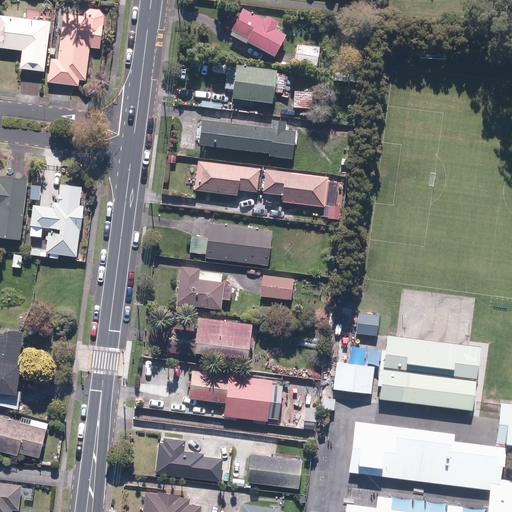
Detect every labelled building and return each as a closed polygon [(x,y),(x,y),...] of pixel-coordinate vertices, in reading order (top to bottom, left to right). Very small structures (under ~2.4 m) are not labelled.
[(85,15),(65,13),(59,58),(52,57),(49,82),(80,86),(81,79),(87,80),(91,47),(102,48),(106,15),(101,9),(91,8),(86,12),(85,15)] [(266,19),(245,8),(233,29),(250,38),(248,41),(276,56),(289,34),(277,28),(281,21),(269,14),(266,19)] [(46,71),(53,21),(0,14),(0,17),(0,47),(23,50),(21,68),(46,71)] [(319,46),(298,43),(295,62),(316,65),(319,46)] [(279,69),(238,64),(234,97),(275,102),(279,69)] [(227,66),(215,65),(215,71),(227,73),(227,66)] [(320,92),(296,91),(295,107),(319,108),(320,92)] [(272,127),(204,118),(201,144),(271,153),(271,155),(295,158),(298,130),(288,129),(289,120),(273,118),(272,127)] [(262,167),(200,160),(196,190),(239,195),(240,189),(259,191),(262,167)] [(329,176),(268,168),(265,193),(283,195),(282,201),(326,207),(329,176)] [(0,236),(22,239),(30,178),(1,174),(0,180),(0,236)] [(81,204),(84,186),(62,183),(60,201),(54,201),(53,206),(34,204),(32,224),(33,225),(32,235),(43,237),(44,227),(62,228),(62,232),(50,231),(47,252),(78,256),(82,230),(85,216),(86,205),(81,204)] [(275,231),(211,222),(209,235),(193,233),(190,252),(207,254),(207,257),(270,265),(275,231)] [(24,255),(15,254),(14,266),(22,267),(24,255)] [(202,268),(183,265),(178,303),(223,309),(224,299),(232,300),(234,285),(228,284),(229,281),(223,281),(224,273),(202,270),(202,268)] [(295,278),(264,274),(261,295),(292,300),(295,278)] [(381,315),(358,312),(356,332),(378,334),(381,315)] [(172,326),(169,351),(197,355),(197,351),(251,357),(255,322),(201,316),(199,329),(172,326)] [(25,330),(0,326),(0,390),(19,393),(24,361),(21,361),(25,330)] [(393,334),(389,334),(381,398),(475,409),(476,401),(482,347),(398,335),(393,334)] [(339,360),(335,388),(373,393),(377,365),(339,360)] [(190,372),(190,401),(246,400),(246,371),(190,372)] [(20,394),(0,391),(0,404),(19,409),(22,390),(20,390),(20,394)] [(336,398),(325,397),(324,408),(335,409),(336,398)] [(297,416),(288,414),(287,409),(282,404),(256,400),(254,417),(285,421),(285,423),(296,425),(297,416)] [(511,401),(502,400),(501,404),(496,443),(508,445),(507,451),(511,451),(511,401)] [(41,457),(49,428),(0,415),(0,450),(19,455),(20,452),(41,457)] [(457,431),(355,419),(349,472),(490,488),(491,481),(500,482),(501,479),(511,480),(511,478),(511,470),(511,463),(506,463),(507,451),(508,445),(496,443),(456,439),(457,431)] [(160,441),(157,472),(222,481),(225,457),(206,455),(206,452),(186,449),(187,439),(165,436),(165,438),(162,441),(160,441)] [(251,455),(236,453),(233,474),(249,476),(251,455)] [(304,459),(253,453),(249,481),(300,488),(304,459)] [(246,479),(234,477),(233,484),(245,486),(246,479)] [(500,482),(491,481),(490,488),(487,511),(511,511),(511,478),(511,480),(501,479),(500,482)] [(24,484),(0,481),(0,511),(13,511),(14,509),(20,510),(24,484)] [(159,493),(147,491),(144,511),(202,511),(203,504),(191,503),(192,497),(181,495),(182,493),(159,490),(159,493)] [(455,511),(348,499),(346,511),(455,511)] [(291,511),(279,507),(244,502),(242,511),(291,511)]
